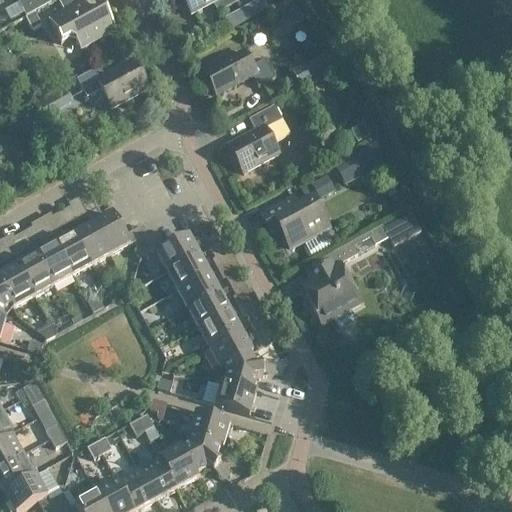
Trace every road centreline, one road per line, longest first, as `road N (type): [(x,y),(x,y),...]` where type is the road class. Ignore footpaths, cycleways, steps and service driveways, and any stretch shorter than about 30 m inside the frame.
road 1 (residential): [(292,473),(318,385),(196,166),(194,123)]
road 2 (residential): [(0,229),(194,123)]
road 3 (residential): [(194,123),(128,0)]
